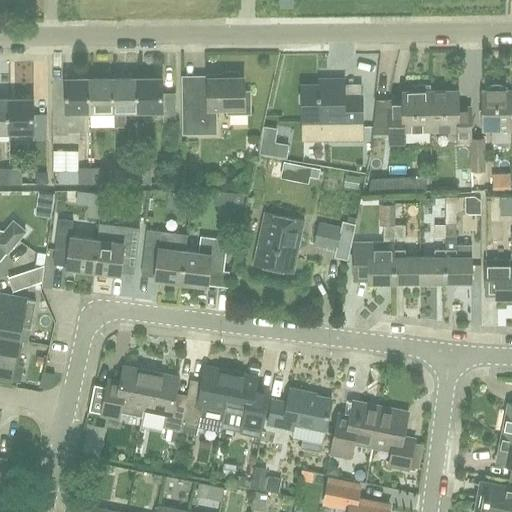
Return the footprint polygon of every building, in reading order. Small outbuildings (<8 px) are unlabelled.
[(279,0),(280,9),(293,9),(292,0),(279,0)] [(208,79),(208,90),(182,90),(182,135),(215,135),(215,119),(209,119),(209,109),(227,109),(227,115),(250,115),(250,93),(243,93),(243,79),(239,79),(239,75),(236,73),(224,73),(221,75),(221,79),(208,79)] [(89,112),(89,80),(64,81),(64,113),(89,112)] [(113,80),(89,80),(89,112),(113,112),(113,80)] [(137,112),(137,80),(113,80),(113,112),(114,127),(125,126),(125,112),(137,112)] [(137,80),(137,112),(162,112),(162,80),(137,80)] [(327,125),(361,125),(361,97),(343,97),(343,81),(326,82),(326,87),(301,88),(301,132),(303,132),(302,120),(327,120),(327,125)] [(402,133),(429,132),(428,92),(428,86),(409,87),(409,93),(401,93),(401,109),(388,109),(388,146),(403,146),(402,133)] [(508,132),(507,92),(503,92),(502,89),(499,86),(495,86),(491,86),(488,86),(484,89),(484,92),(479,92),(480,132),(508,132)] [(469,106),(457,106),(456,92),(428,92),(429,132),(456,132),(456,145),(469,145),(469,138),(469,106)] [(8,101),(0,101),(0,133),(9,134),(8,101)] [(33,101),(8,101),(9,134),(33,133),(33,101)] [(485,138),(469,138),(469,145),(470,172),(485,172),(485,138)] [(0,184),(9,184),(9,168),(0,167),(0,184)] [(21,167),(9,168),(9,184),(22,184),(21,167)] [(90,184),(90,167),(78,167),(78,184),(90,184)] [(103,167),(90,167),(90,184),(104,184),(103,167)] [(138,185),(138,167),(115,168),(115,186),(138,185)] [(138,167),(138,185),(151,185),(151,167),(138,167)] [(318,178),(319,169),(311,168),(310,176),(318,178)] [(511,184),(511,173),(492,174),(493,188),(511,187),(511,184)] [(426,192),(425,175),(385,177),(386,195),(426,192)] [(42,193),(43,210),(59,209),(58,193),(42,193)] [(292,273),(303,223),(264,214),(253,264),(292,273)] [(99,226),(97,241),(71,238),(73,222),(58,220),(54,252),(68,254),(66,270),(94,273),(99,226)] [(318,220),(313,247),(336,252),(342,226),(318,220)] [(4,232),(0,231),(0,249),(5,254),(24,232),(12,222),(4,232)] [(456,224),(445,225),(445,238),(445,250),(443,250),(444,283),(470,283),(470,256),(456,256),(456,224)] [(383,225),(383,242),(353,242),(353,282),(367,282),(367,285),(393,284),(392,225),(383,225)] [(403,238),(404,225),(392,225),(393,284),(419,284),(418,256),(404,257),(403,250),(394,251),(394,238),(403,238)] [(445,238),(445,225),(434,225),(435,238),(445,238)] [(99,226),(94,273),(120,276),(122,260),(136,261),(139,230),(99,226)] [(511,298),(511,230),(510,231),(511,260),(485,260),(485,290),(495,290),(495,298),(511,298)] [(186,236),(162,233),(148,232),(144,263),(157,264),(155,281),(181,284),(185,252),(184,252),(186,236)] [(198,253),(185,252),(181,284),(208,287),(210,269),(224,271),(227,241),(200,238),(198,253)] [(432,256),(418,256),(419,284),(444,283),(443,250),(432,250),(432,256)] [(0,337),(22,342),(22,341),(18,340),(20,327),(29,329),(34,302),(0,295),(0,337)] [(22,342),(0,337),(0,379),(19,383),(22,367),(17,366),(22,342)] [(189,388),(186,403),(182,423),(198,427),(202,406),(224,410),(232,371),(205,365),(200,390),(189,388)] [(118,390),(106,388),(100,415),(118,419),(119,411),(139,415),(138,418),(140,419),(142,410),(151,371),(123,366),(118,390)] [(178,377),(151,371),(142,410),(165,415),(162,428),(180,432),(182,423),(186,403),(173,401),(178,377)] [(257,376),(232,371),(224,410),(243,414),(239,433),(260,438),(269,390),(255,387),(257,376)] [(324,430),(331,398),(305,394),(305,392),(290,390),(288,403),(271,400),(267,425),(291,430),(293,424),(324,430)] [(371,446),(379,407),(353,402),(348,426),(337,424),(330,453),(350,457),(353,443),(371,446)] [(511,404),(507,404),(502,434),(511,435),(511,404)] [(407,412),(379,407),(371,446),(390,450),(388,465),(408,469),(414,440),(402,437),(407,412)] [(114,422),(112,456),(142,458),(145,425),(114,422)] [(511,435),(502,434),(497,462),(511,465),(511,468),(510,479),(511,479),(511,435)] [(98,456),(101,444),(85,440),(83,453),(98,456)] [(266,470),(256,467),(252,487),(262,489),(266,470)] [(511,511),(511,479),(509,490),(481,484),(476,511),(511,511)] [(387,511),(389,507),(357,500),(359,486),(327,480),(323,503),(348,508),(347,511),(387,511)]
